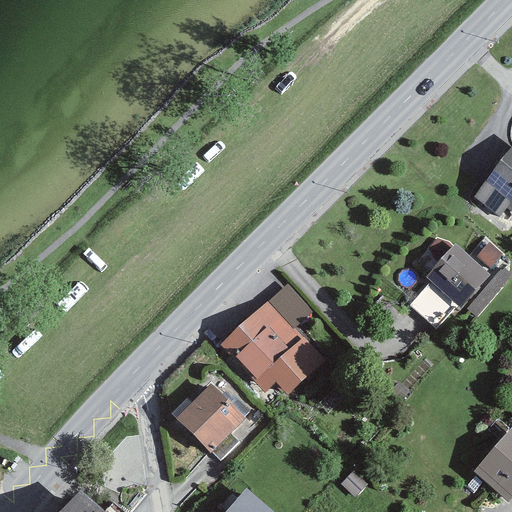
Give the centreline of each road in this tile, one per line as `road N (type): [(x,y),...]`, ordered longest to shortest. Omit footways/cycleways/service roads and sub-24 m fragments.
road 1 (secondary): [(137,368),(506,0)]
road 2 (secondary): [(10,511),(137,368)]
road 3 (residential): [(137,368),(160,511)]
